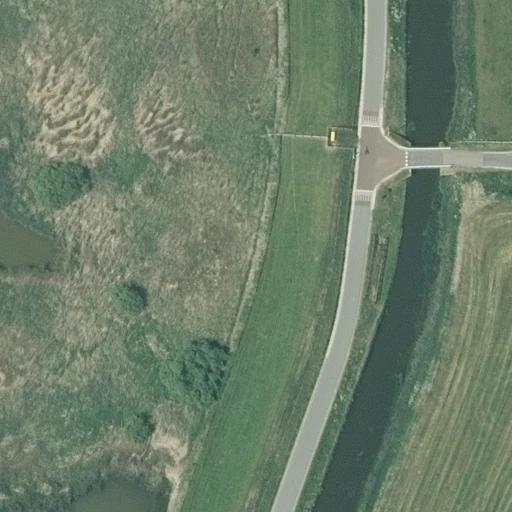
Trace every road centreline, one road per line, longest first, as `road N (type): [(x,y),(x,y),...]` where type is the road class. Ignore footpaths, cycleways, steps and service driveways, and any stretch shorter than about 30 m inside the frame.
road 1 (tertiary): [(285,511),(346,311),(365,156)]
road 2 (tertiary): [(365,156),(374,0)]
